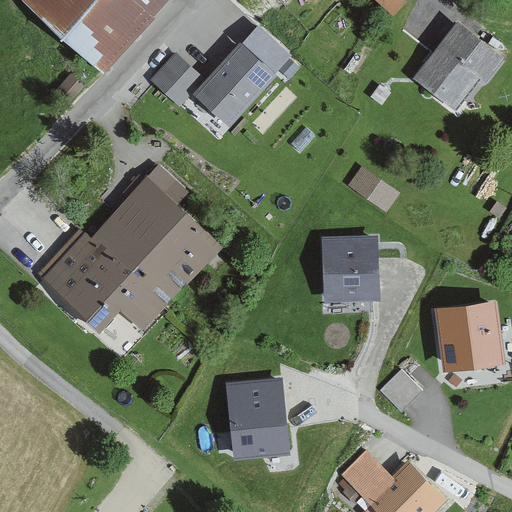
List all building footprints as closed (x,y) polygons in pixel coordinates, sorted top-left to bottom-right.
[(135,0),(30,0),(110,74),(158,22),(135,0)] [(135,0),(158,22),(178,0),(135,0)] [(380,0),(400,17),(415,0),(380,0)] [(511,56),(464,20),(419,79),(465,115),(511,56)] [(206,81),(194,94),(230,126),(293,57),(257,24),(206,81)] [(194,94),(206,81),(176,53),(150,81),(179,109),(194,94)] [(65,105),(84,84),(72,73),(53,94),(65,105)] [(365,161),(352,181),(391,207),(404,187),(365,161)] [(107,334),(125,315),(149,334),(223,242),(145,180),(97,240),(87,230),(44,275),(107,334)] [(329,235),(329,300),(390,300),(390,235),(329,235)] [(450,368),(511,358),(511,336),(505,293),(440,303),(450,368)] [(383,388),(405,408),(427,385),(405,364),(383,388)] [(282,377),(225,383),(233,459),(290,453),(282,377)] [(344,478),(383,511),(438,511),(455,496),(382,440),(344,478)]
